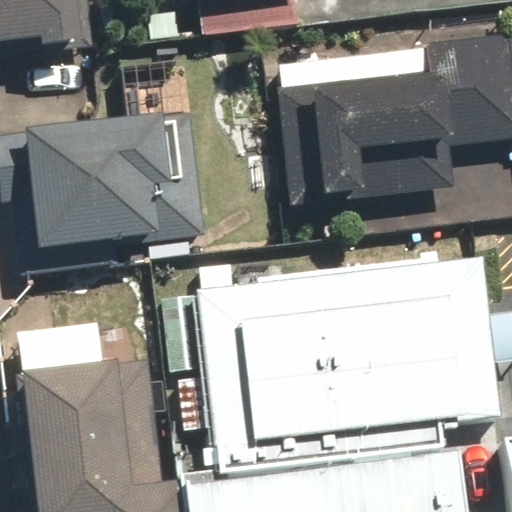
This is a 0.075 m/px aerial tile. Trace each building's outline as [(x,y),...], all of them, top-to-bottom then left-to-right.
[(81,0),(0,0),(0,65),(88,55),(81,0)] [(286,0),(187,0),(189,12),(286,0)] [(349,167),(511,146),(511,99),(505,44),(273,74),(276,98),(268,98),(284,217),(354,208),(349,167)] [(185,122),(15,148),(34,268),(203,242),(185,122)] [(474,266),(182,310),(205,456),(497,411),(474,266)] [(139,370),(8,387),(24,511),(168,511),(166,499),(156,500),(139,370)] [(457,511),(451,466),(174,505),(174,511),(457,511)]
